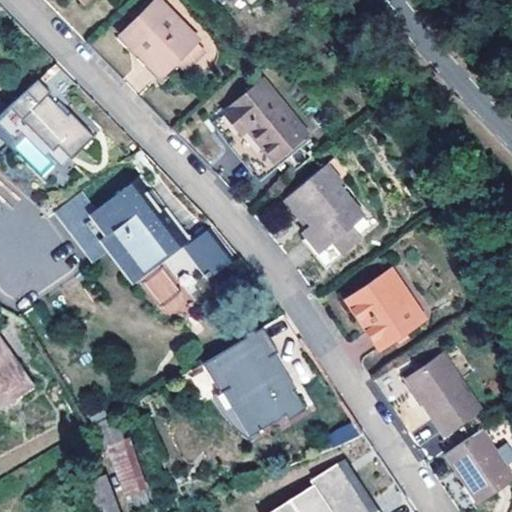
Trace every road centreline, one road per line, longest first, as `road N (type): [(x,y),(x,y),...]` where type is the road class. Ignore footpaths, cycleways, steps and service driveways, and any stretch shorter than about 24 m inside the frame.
road 1 (residential): [(17,0),(265,266),(437,511)]
road 2 (track): [(321,0),(459,229),(511,371)]
road 3 (residential): [(511,140),(393,0)]
road 4 (unknown): [(130,511),(99,456),(0,508)]
